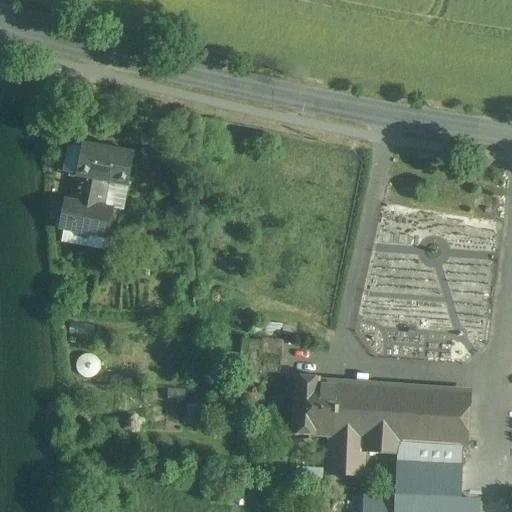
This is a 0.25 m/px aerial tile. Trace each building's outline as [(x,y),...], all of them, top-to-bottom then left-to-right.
[(133,153),(82,144),(81,148),(67,146),(62,173),(76,176),(75,177),(76,177),(72,202),(64,200),(64,201),(59,222),(58,230),(75,233),(77,237),(85,239),(89,236),(107,239),(113,209),(103,207),(107,183),(127,187),(133,153)] [(64,201),(48,198),(49,221),(59,222),(64,201)] [(262,339),(278,340),(279,325),(263,324),(262,327),(251,326),(250,341),(261,343),(262,339)] [(260,360),(280,361),(282,341),(278,340),(262,339),(261,343),(260,360)] [(258,372),(261,343),(250,341),(244,341),(241,371),(258,372)] [(280,362),(260,360),(259,372),(279,373),(280,362)] [(318,378),(296,377),(292,435),(330,437),(334,438),(337,384),(318,383),(318,378)] [(469,394),(337,384),(334,438),(363,440),(362,453),(397,456),(395,498),(365,497),(364,511),(477,511),(478,502),(460,501),(461,468),(460,468),(462,446),(466,446),(469,394)] [(334,438),(330,437),(328,475),(355,475),(355,459),(362,453),(363,440),(334,438)] [(327,459),(315,459),(313,479),(326,480),(327,459)]
